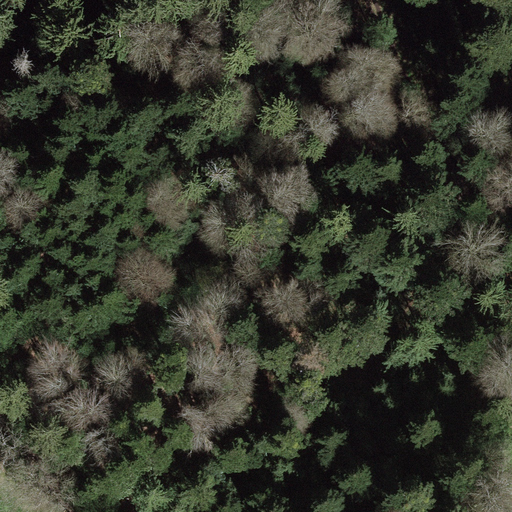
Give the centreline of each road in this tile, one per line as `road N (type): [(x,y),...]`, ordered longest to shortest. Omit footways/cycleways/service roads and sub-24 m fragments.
road 1 (track): [(511,203),(467,216),(443,302),(479,395),(511,434)]
road 2 (track): [(370,0),(467,216)]
road 3 (track): [(95,511),(0,415)]
